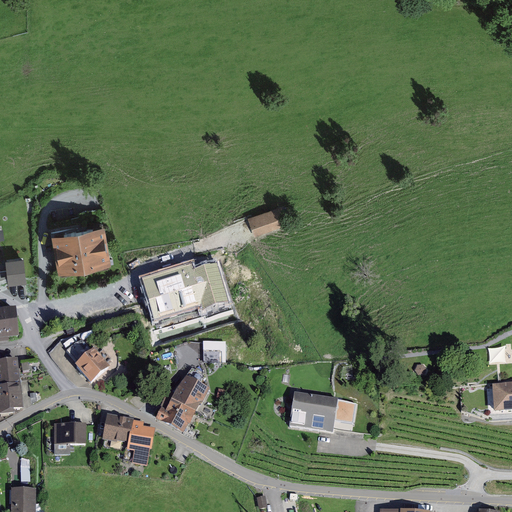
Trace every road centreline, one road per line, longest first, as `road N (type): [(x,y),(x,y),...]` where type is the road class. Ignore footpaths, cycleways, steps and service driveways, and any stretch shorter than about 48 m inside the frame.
road 1 (residential): [(475,498),(267,483),(111,400),(71,393)]
road 2 (residential): [(42,307),(45,209),(64,196),(86,196)]
